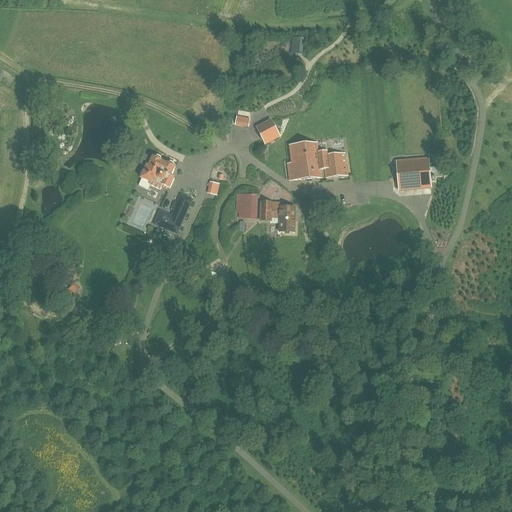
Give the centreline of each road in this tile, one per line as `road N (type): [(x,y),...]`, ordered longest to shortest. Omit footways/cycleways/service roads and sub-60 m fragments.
road 1 (track): [(28,73),(26,139),(1,276),(16,298),(150,377)]
road 2 (track): [(0,53),(28,73),(156,105),(228,148)]
